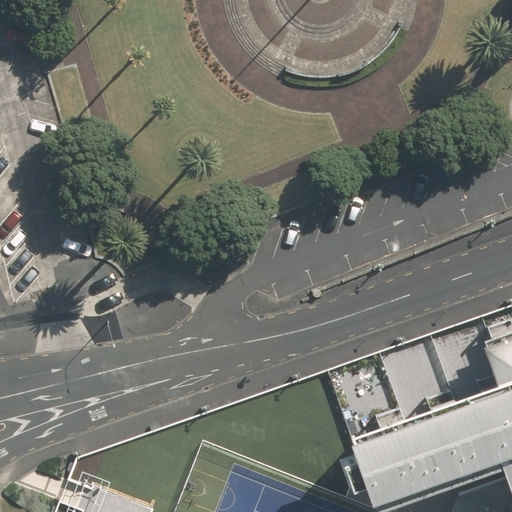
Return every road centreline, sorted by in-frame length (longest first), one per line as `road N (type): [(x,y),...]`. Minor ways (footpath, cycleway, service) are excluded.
road 1 (residential): [(171,357),(301,328),(511,257)]
road 2 (secondary): [(171,357),(0,446)]
road 3 (residential): [(0,393),(171,357)]
